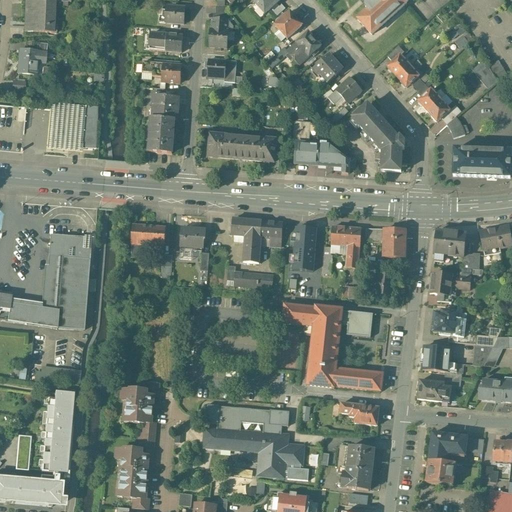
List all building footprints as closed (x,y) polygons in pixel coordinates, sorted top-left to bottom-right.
[(52,0),(25,0),(25,18),(33,18),(33,32),(56,32),(56,25),(52,25),(52,0)] [(279,1),(278,0),(253,0),(252,1),(265,14),(279,1)] [(366,0),(365,2),(364,5),(365,8),(367,10),(357,19),(371,35),(406,3),(403,0),(366,0)] [(162,16),(159,16),(159,23),(183,24),(184,8),(166,7),(166,11),(162,11),(162,16)] [(301,26),(290,12),(275,25),(287,39),(301,26)] [(213,14),(212,20),(227,20),(229,23),(229,14),(227,14),(215,14),(213,14)] [(211,20),(211,30),(227,31),(227,33),(232,33),(232,27),(229,23),(227,20),(212,20),(211,20)] [(455,40),(465,32),(460,26),(451,34),(455,40)] [(211,30),(210,30),(209,48),(227,49),(227,33),(227,31),(211,30)] [(320,47),(308,33),(287,52),(295,61),(304,53),(308,57),(320,47)] [(150,50),(165,51),(166,35),(151,34),(150,50)] [(182,36),(166,35),(165,51),(165,52),(181,53),(182,36)] [(465,36),(456,40),(459,48),(469,44),(465,36)] [(45,52),(19,49),(17,73),(35,75),(36,62),(44,63),(45,52)] [(342,70),(328,56),(313,70),(318,76),(320,74),(328,83),(329,82),(337,75),(342,70)] [(409,66),(399,56),(387,67),(396,77),(409,66)] [(162,77),(163,66),(163,63),(160,63),(161,60),(154,60),(154,62),(142,62),(141,72),(152,73),(151,76),(162,77)] [(476,76),(487,67),(483,60),(471,70),(476,76)] [(220,63),(208,62),(207,77),(212,78),(224,78),(225,61),(220,61),(220,63)] [(236,62),(225,61),(224,78),(224,83),(235,84),(236,62)] [(180,66),(163,66),(162,77),(162,83),(179,84),(180,66)] [(409,66),(396,77),(405,88),(418,77),(409,66)] [(487,67),(476,76),(487,90),(497,81),(487,67)] [(337,75),(329,82),(332,86),(340,79),(337,75)] [(224,89),(224,83),(224,78),(212,78),(211,89),(224,89)] [(361,92),(349,79),(335,90),(336,91),(333,93),(327,98),(333,105),(342,98),(348,104),(361,92)] [(24,83),(12,82),(11,89),(23,90),(24,83)] [(327,98),(333,93),(329,89),(320,97),(324,101),(327,98)] [(431,89),(417,101),(436,122),(449,111),(446,107),(439,99),(431,89)] [(445,94),(439,99),(446,107),(452,102),(445,94)] [(178,98),(154,96),(152,118),(151,118),(148,153),(171,154),(173,122),(177,122),(178,98)] [(398,139),(367,105),(352,119),(353,121),(352,122),(358,128),(359,127),(364,133),(363,134),(369,140),(370,139),(375,144),(374,146),(379,152),(382,151),(381,171),(401,172),(401,149),(404,149),(404,142),(399,138),(398,139)] [(80,149),(78,107),(75,107),(68,107),(51,106),(47,150),(79,152),(80,149)] [(50,117),(50,109),(20,107),(19,119),(26,120),(25,137),(30,137),(30,145),(39,146),(41,116),(50,117)] [(96,108),(78,107),(80,149),(94,149),(96,108)] [(455,118),(446,126),(450,132),(453,139),(465,136),(464,134),(468,133),(465,126),(462,127),(461,125),(455,118)] [(308,122),(293,122),(292,142),(295,142),(294,164),(307,165),(307,162),(317,163),(317,165),(318,165),(318,164),(319,145),(309,144),(310,129),(308,129),(308,122)] [(275,140),(210,135),(208,158),(273,163),(275,140)] [(319,145),(318,164),(326,165),(326,167),(327,167),(327,165),(332,165),(332,167),(333,167),(333,166),(346,167),(346,157),(345,157),(331,146),(319,145)] [(511,151),(454,150),(453,177),(510,178),(511,151)] [(355,158),(346,157),(346,167),(345,168),(355,169),(355,158)] [(282,223),(232,220),(231,237),(244,238),(260,239),(269,240),(269,247),(280,248),(282,223)] [(317,226),(301,225),(300,242),(302,242),(302,255),(309,256),(309,250),(319,251),(320,234),(317,234),(317,226)] [(164,228),(132,226),(131,245),(133,245),(133,247),(139,247),(139,245),(156,246),(163,247),(164,228)] [(508,227),(480,232),(484,257),(500,254),(499,248),(511,246),(508,227)] [(360,229),(332,228),(331,246),(340,246),(347,247),(346,268),(358,269),(360,229)] [(189,231),(181,230),(180,246),(203,248),(204,240),(205,240),(206,231),(189,229),(189,231)] [(384,241),(384,230),(366,230),(365,241),(384,241)] [(402,230),(384,230),(384,241),(383,258),(404,259),(404,233),(402,230)] [(465,234),(436,231),(434,256),(444,257),(462,258),(463,253),(465,234)] [(49,236),(49,247),(82,249),(82,238),(49,236)] [(260,239),(244,238),(243,263),(258,264),(260,239)] [(133,245),(131,245),(131,248),(127,248),(127,256),(128,257),(129,258),(130,258),(140,258),(141,257),(142,256),(142,255),(142,252),(156,252),(156,246),(139,245),(139,247),(133,247),(133,245)] [(83,331),(90,249),(82,249),(49,247),(47,256),(47,266),(44,267),(42,305),(19,302),(20,301),(14,300),(14,301),(11,300),(10,304),(57,311),(57,329),(83,331)] [(463,253),(462,258),(461,269),(471,270),(472,253),(463,253)] [(479,254),(472,253),(471,270),(479,270),(479,254)] [(209,254),(200,254),(199,271),(208,271),(209,254)] [(172,256),(161,255),(160,267),(171,267),(172,256)] [(323,257),(310,256),(309,275),(322,275),(323,257)] [(378,263),(367,262),(367,270),(378,270),(378,263)] [(234,281),(235,274),(235,267),(228,267),(226,281),(234,281)] [(482,270),(479,270),(471,270),(461,269),(460,277),(470,278),(470,274),(482,275),(482,270)] [(276,276),(235,274),(234,281),(233,287),(275,291),(276,276)] [(470,278),(460,277),(432,274),(430,294),(450,296),(450,288),(469,290),(470,278)] [(394,276),(377,275),(376,286),(373,286),(372,295),(375,295),(374,296),(392,297),(394,276)] [(361,288),(348,287),(348,298),(348,300),(360,300),(361,288)] [(10,304),(11,300),(11,297),(0,295),(0,321),(57,329),(57,311),(10,304)] [(315,309),(284,305),(282,324),(313,327),(312,334),(307,386),(333,389),(333,387),(380,392),(382,375),(375,374),(336,370),(340,327),(341,315),(342,310),(315,307),(315,309)] [(441,314),(433,313),(432,321),(433,321),(432,332),(440,332),(440,335),(448,336),(449,334),(455,334),(457,313),(441,311),(441,314)] [(349,315),(341,315),(340,327),(345,328),(348,328),(349,315)] [(373,317),(349,315),(348,328),(347,339),(371,341),(373,317)] [(476,336),(455,334),(449,334),(448,336),(448,343),(474,345),(475,346),(476,336)] [(475,346),(474,345),(472,366),(484,368),(493,347),(475,346)] [(449,348),(422,346),(421,370),(444,371),(457,372),(457,362),(448,362),(449,348)] [(81,383),(82,370),(42,366),(42,371),(36,371),(35,379),(81,383)] [(457,372),(444,371),(443,378),(460,380),(461,373),(457,372)] [(460,380),(443,378),(443,382),(442,386),(449,387),(449,384),(460,385),(460,380)] [(448,402),(449,387),(442,386),(443,382),(418,380),(416,399),(448,402)] [(482,389),(478,389),(478,400),(511,402),(511,395),(511,382),(482,381),(482,389)] [(146,383),(146,392),(153,392),(153,398),(158,398),(159,384),(146,383)] [(132,424),(143,425),(151,425),(151,423),(151,417),(152,417),(153,409),(152,409),(153,398),(153,392),(146,392),(130,390),(130,392),(122,391),(121,400),(123,402),(127,402),(127,407),(124,409),(124,417),(129,418),(128,423),(132,423),(132,424)] [(52,476),(68,477),(74,404),(72,404),(72,402),(70,402),(70,393),(54,392),(54,399),(47,398),(47,400),(43,399),(43,405),(46,405),(46,413),(42,413),(41,425),(45,425),(44,433),(40,433),(40,439),(43,439),(43,447),(39,447),(39,453),(42,453),(42,461),(38,461),(37,467),(41,467),(41,472),(52,473),(52,476)] [(378,409),(341,404),(339,414),(349,415),(349,418),(355,418),(354,424),(376,427),(378,409)] [(302,420),(309,421),(311,407),(304,406),(302,420)] [(138,434),(137,440),(154,441),(155,424),(151,423),(151,425),(143,425),(142,434),(138,434)] [(205,430),(203,448),(260,453),(258,476),(284,478),(285,465),(302,466),(302,453),(286,452),(287,437),(205,430)] [(466,437),(431,433),(428,460),(445,462),(446,453),(465,455),(465,450),(466,437)] [(30,437),(18,436),(16,464),(28,465),(30,437)] [(484,438),(466,437),(465,450),(483,452),(484,438)] [(141,446),(141,451),(148,452),(147,463),(152,464),(154,441),(137,440),(137,446),(141,446)] [(511,443),(493,442),(491,462),(511,463),(511,443)] [(349,448),(340,447),(338,467),(347,468),(371,471),(373,456),(374,456),(374,450),(349,447),(349,448)] [(125,451),(117,450),(116,459),(118,462),(123,462),(123,467),(119,469),(119,476),(123,476),(122,481),(118,485),(117,491),(122,492),(122,497),(126,497),(126,499),(132,499),(145,500),(145,499),(145,495),(146,495),(147,474),(146,474),(147,463),(148,452),(141,451),(125,450),(125,451)] [(329,454),(322,454),(321,465),(327,466),(329,454)] [(445,462),(428,460),(426,483),(452,486),(454,463),(445,462)] [(491,468),(480,467),(479,478),(490,478),(491,468)] [(371,471),(347,468),(346,474),(342,474),(341,488),(356,490),(356,489),(368,491),(371,471)] [(40,481),(0,477),(0,501),(52,507),(51,504),(61,504),(63,483),(68,483),(68,477),(52,476),(40,475),(40,481)] [(265,483),(257,482),(256,494),(263,495),(265,483)] [(296,488),(296,494),(297,494),(297,496),(309,497),(308,501),(312,502),(311,511),(337,511),(339,494),(296,488)] [(511,511),(511,494),(489,491),(485,511),(511,511)] [(277,498),(273,497),(271,511),(311,511),(312,502),(308,501),(309,497),(297,496),(297,494),(296,494),(290,493),(290,495),(277,493),(277,498)] [(368,496),(350,494),(349,503),(367,506),(368,496)] [(192,497),(179,496),(178,506),(190,508),(192,497)] [(145,500),(132,499),(132,510),(148,511),(149,499),(145,499),(145,500)] [(216,506),(215,511),(226,511),(227,503),(215,502),(214,506),(216,506)]
